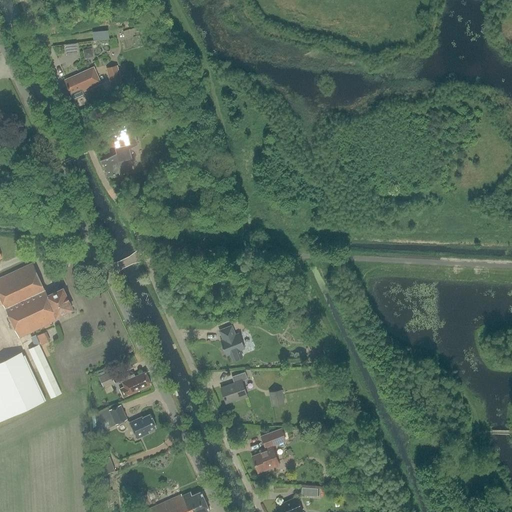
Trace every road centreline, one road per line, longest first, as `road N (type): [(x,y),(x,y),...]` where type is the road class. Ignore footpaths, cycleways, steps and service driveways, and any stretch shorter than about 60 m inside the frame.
road 1 (residential): [(263,511),(144,254)]
road 2 (residential): [(144,254),(21,0)]
road 3 (tertiary): [(221,511),(107,270)]
road 4 (tertiary): [(107,270),(0,38)]
